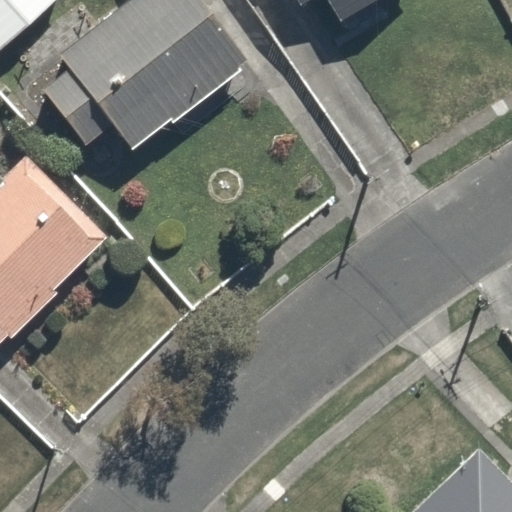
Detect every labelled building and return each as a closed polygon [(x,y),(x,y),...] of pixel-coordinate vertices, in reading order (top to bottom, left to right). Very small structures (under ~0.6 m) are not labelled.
[(55,0),(0,38),(0,43),(65,136),(184,53),(146,0),(55,0)] [(0,0),(0,34),(36,0),(0,0)] [(231,0),(239,15),(270,0),(231,0)] [(0,261),(39,223),(0,183),(0,261)] [(511,511),(511,460),(479,424),(382,511),(511,511)]
